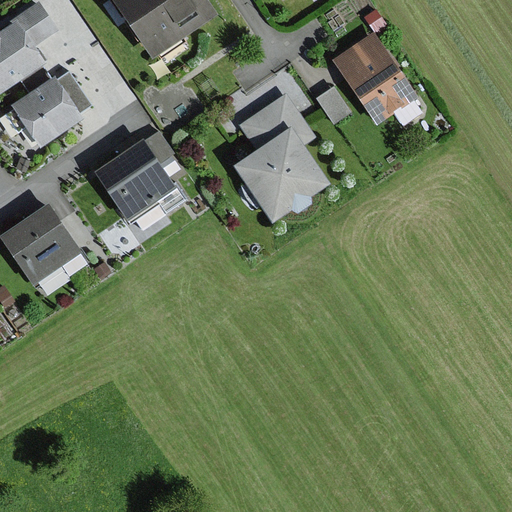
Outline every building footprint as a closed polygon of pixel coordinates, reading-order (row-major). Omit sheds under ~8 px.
[(106,0),(150,62),(213,18),(200,0),(106,0)] [(10,22),(12,25),(30,51),(57,32),(37,3),(10,22)] [(374,12),(363,19),(376,39),(387,32),(374,12)] [(12,25),(0,33),(0,95),(19,82),(41,66),(30,51),(12,25)] [(372,35),(330,63),(374,128),(416,100),(372,35)] [(41,66),(19,82),(28,96),(51,80),(41,66)] [(28,96),(9,109),(38,151),(80,123),(76,117),(92,106),(67,69),(51,80),(28,96)] [(324,94),(315,100),(324,113),(332,126),(349,114),(332,88),(324,94)] [(285,98),(240,128),(258,153),(233,170),(271,226),(288,214),(295,217),(309,207),(310,198),(326,187),(301,150),(315,141),(304,126),(285,98)] [(156,131),(141,142),(157,166),(172,156),(156,131)] [(141,142),(92,176),(125,223),(174,189),(157,166),(141,142)] [(47,207),(0,238),(0,244),(30,289),(80,256),(47,207)] [(103,264),(93,272),(100,281),(111,274),(103,264)] [(5,284),(0,287),(0,298),(6,307),(16,300),(5,284)]
